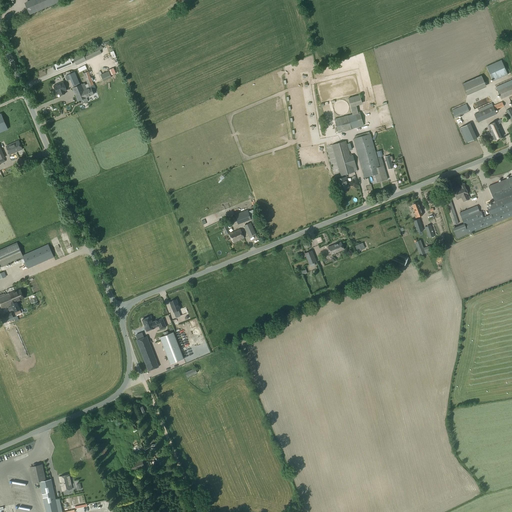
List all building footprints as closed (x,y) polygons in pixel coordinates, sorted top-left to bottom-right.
[(58,0),(33,0),(25,4),(29,14),(59,2),(58,0)] [(82,52),(72,57),(76,65),(101,53),(98,45),(89,49),(89,51),(83,53),(82,52)] [(72,58),(54,65),(56,71),(61,69),(72,65),(71,62),(73,61),(72,58)] [(500,60),(486,67),(492,81),(507,75),(500,60)] [(108,71),(100,75),(103,81),(111,78),(108,71)] [(73,86),(79,84),(74,72),(68,74),(70,79),(73,86)] [(84,83),(73,88),(78,101),(86,98),(86,97),(93,94),(91,88),(90,86),(93,85),(88,72),(83,74),(87,84),(88,86),(86,87),(85,85),(84,83)] [(467,94),(485,86),(481,76),(463,84),(467,94)] [(511,79),(495,87),(501,99),(511,93),(511,79)] [(63,82),(53,86),(57,95),(59,94),(60,96),(65,94),(64,92),(67,91),(63,82)] [(352,115),(334,120),(338,133),(363,126),(360,113),(358,113),(355,105),(362,104),(359,95),(348,98),(352,115)] [(502,102),(475,114),(479,122),(496,114),(496,115),(499,114),(497,109),(504,106),(502,102)] [(465,104),(451,110),(454,118),(468,112),(465,104)] [(0,133),(9,129),(2,114),(0,114),(0,133)] [(497,122),(488,125),(494,140),(503,136),(497,122)] [(470,123),(460,127),(467,143),(477,139),(470,123)] [(370,134),(353,139),(364,178),(374,175),(381,173),(379,167),(370,134)] [(18,141),(6,146),(10,155),(22,150),(18,141)] [(332,145),(340,174),(341,178),(336,180),(340,190),(349,188),(346,177),(345,177),(344,175),(358,171),(353,155),(350,156),(346,141),(332,145)] [(332,145),(326,147),(334,176),(340,174),(332,145)] [(387,180),(383,166),(381,167),(379,167),(381,173),(374,175),(375,178),(373,179),(374,182),(376,182),(376,183),(387,180)] [(477,206),(460,213),(464,224),(468,234),(511,215),(511,176),(487,187),(494,204),(487,207),(490,215),(483,218),(481,211),(480,212),(477,206)] [(461,188),(453,190),(456,200),(461,198),(462,202),(469,200),(464,184),(460,185),(461,188)] [(449,195),(444,197),(454,225),(459,224),(449,195)] [(413,204),(412,205),(415,212),(413,213),(415,218),(423,215),(418,202),(416,203),(415,203),(413,204)] [(247,210),(234,215),(237,224),(251,218),(247,210)] [(419,219),(413,221),(417,233),(423,231),(419,219)] [(260,222),(256,224),(258,228),(257,228),(260,234),(264,232),(260,222)] [(250,223),(244,226),(249,237),(255,234),(250,223)] [(230,231),(227,224),(226,225),(222,226),(226,235),(229,234),(230,233),(230,231)] [(464,224),(451,228),(456,239),(468,234),(464,224)] [(431,225),(425,227),(428,238),(434,236),(431,225)] [(244,238),(240,229),(233,232),(230,233),(229,234),(233,244),(244,238)] [(420,240),(415,243),(420,256),(425,254),(433,251),(431,246),(424,249),(420,240)] [(341,242),(328,247),(331,255),(344,250),(341,242)] [(17,243),(0,250),(0,264),(1,268),(23,258),(22,256),(23,256),(17,243)] [(22,256),(23,258),(28,269),(54,258),(48,245),(23,256),(22,256)] [(312,250),(304,253),(309,265),(316,262),(312,250)] [(12,292),(0,297),(0,304),(2,309),(11,305),(12,307),(8,308),(9,312),(14,311),(15,314),(21,312),(17,303),(16,302),(24,299),(20,290),(13,293),(12,292)] [(177,299),(169,302),(173,312),(176,318),(180,316),(178,310),(181,309),(177,299)] [(6,312),(4,313),(7,321),(13,318),(11,313),(7,314),(6,312)] [(151,317),(142,320),(146,331),(158,327),(159,330),(165,327),(162,319),(153,323),(151,317)] [(174,332),(160,337),(170,364),(184,359),(174,332)] [(138,339),(135,340),(147,371),(158,367),(146,336),(143,337),(138,339)] [(187,378),(197,374),(195,369),(185,373),(187,378)] [(141,459),(129,464),(132,472),(145,468),(141,459)] [(42,465),(30,468),(33,483),(45,480),(42,465)] [(69,475),(59,477),(62,491),(72,489),(69,475)] [(51,480),(40,482),(45,511),(57,511),(55,500),(51,480)]
